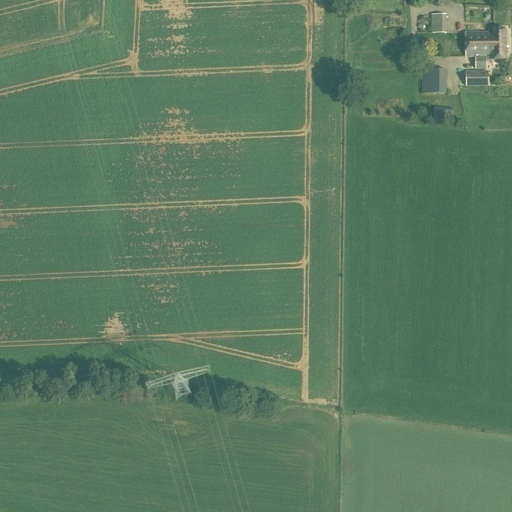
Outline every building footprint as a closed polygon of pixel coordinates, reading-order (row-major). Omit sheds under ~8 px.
[(432,33),(446,33),(446,15),(432,15),(432,33)] [(492,32),(493,61),(506,61),(506,29),(492,29),(492,32)] [(487,61),(493,61),(492,32),(465,32),(465,58),(475,58),(475,70),(487,70),(487,61)] [(422,94),(447,94),(446,70),(422,71),(422,94)] [(466,87),(489,87),(488,71),(466,72),(466,87)]
